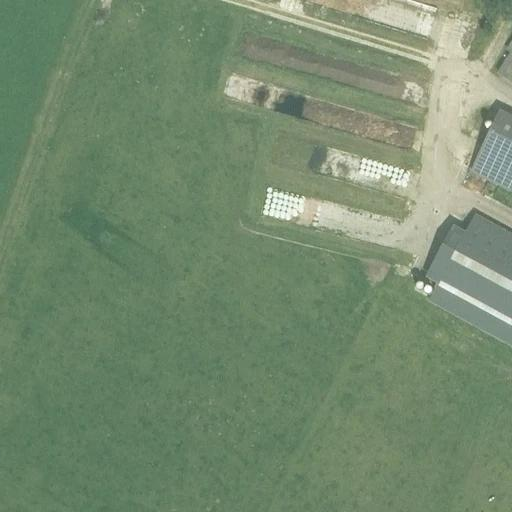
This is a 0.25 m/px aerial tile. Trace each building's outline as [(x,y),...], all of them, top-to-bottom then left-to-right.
[(432,5),(415,0),(318,0),(317,4),(421,37),(432,5)] [(511,82),(511,46),(508,53),(510,54),(498,73),(511,82)] [(511,126),(497,121),(470,177),(511,197),(511,126)] [(296,163),(299,139),(288,137),(284,161),(296,163)] [(511,235),(475,216),(464,239),(431,299),(511,343),(511,235)] [(429,281),(432,272),(414,268),(412,277),(429,281)]
